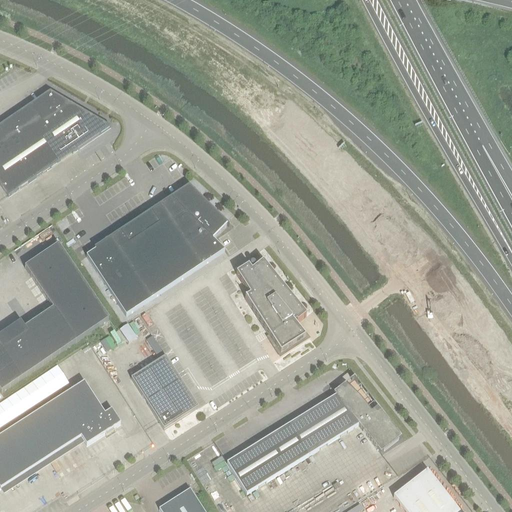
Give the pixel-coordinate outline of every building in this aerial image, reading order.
[(0,186),(8,198),(96,139),(110,129),(108,128),(52,95),(49,94),(30,107),(31,108),(15,118),(14,118),(0,127),(0,186)] [(172,201),(213,241),(227,227),(228,228),(229,227),(210,209),(209,211),(204,206),(205,204),(188,188),(170,200),(172,201)] [(86,258),(126,318),(224,253),(224,252),(213,241),(172,201),(149,216),(148,214),(122,231),(123,233),(86,258)] [(0,393),(1,394),(109,321),(58,246),(24,269),(52,310),(24,330),(20,324),(0,337),(0,393)] [(297,330),(294,325),(296,324),(297,325),(306,318),(262,264),(253,271),(253,272),(251,273),(249,269),(248,268),(236,276),(250,297),(245,300),(245,299),(244,300),(268,337),(266,338),(267,338),(268,337),(276,349),(292,339),(294,342),(299,338),(298,335),(300,334),(297,330)] [(147,341),(159,360),(164,356),(152,338),(147,341)] [(131,380),(163,431),(197,409),(165,359),(131,380)] [(0,491),(80,440),(86,448),(120,426),(111,412),(104,416),(84,384),(0,438),(0,491)] [(401,439),(377,409),(378,411),(372,416),(371,415),(370,412),(368,410),(366,407),(364,405),(362,402),(359,400),(357,397),(354,394),(349,390),(347,388),(342,385),(344,386),(333,395),(335,397),(287,427),(227,465),(246,496),(358,427),(380,455),(381,455),(401,439)] [(457,511),(427,472),(393,499),(403,511),(457,511)] [(158,511),(202,511),(189,491),(158,511)]
